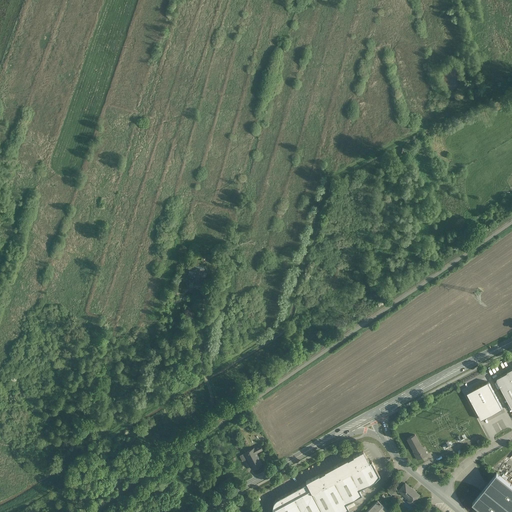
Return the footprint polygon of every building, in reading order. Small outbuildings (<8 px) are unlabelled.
[(204,268),(188,264),(184,281),(192,282),(195,283),(200,284),(202,277),(203,272),(204,268)] [(511,368),(508,371),(507,372),(497,378),(497,379),(501,387),(511,380),(511,368)] [(511,380),(501,387),(511,407),(511,380)] [(503,408),(489,381),(467,393),(482,419),(503,408)] [(421,447),(415,434),(407,438),(414,451),(421,447)] [(260,445),(253,448),(256,453),(262,450),(260,445)] [(414,451),(413,451),(417,460),(426,455),(422,446),(421,447),(414,451)] [(256,453),(253,448),(244,453),(247,458),(253,469),(262,464),(256,453)] [(273,509),(274,511),(341,511),(349,508),(346,503),(362,494),(359,489),(375,481),(380,476),(371,460),(369,462),(368,459),(367,460),(363,451),(309,479),(306,481),(306,482),(277,497),(274,500),(273,502),(272,506),(273,509)] [(244,453),(239,455),(242,461),(247,458),(244,453)] [(511,511),(511,484),(497,472),(472,502),(484,511),(511,511)] [(420,496),(405,483),(398,491),(408,500),(407,501),(412,505),(420,496)] [(392,485),(387,491),(391,495),(396,489),(392,485)] [(378,500),(366,511),(387,511),(389,510),(378,500)]
